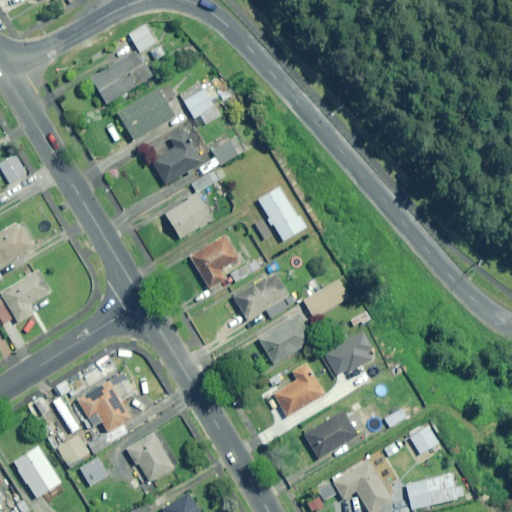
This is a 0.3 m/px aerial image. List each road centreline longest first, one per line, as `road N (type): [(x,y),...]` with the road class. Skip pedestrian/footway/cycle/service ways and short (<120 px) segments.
road 1 (tertiary): [(184,0),(249,49),(458,293),(511,326)]
road 2 (track): [(264,502),(410,416),(441,409),(511,431)]
road 3 (residential): [(7,74),(143,300)]
road 4 (residential): [(143,300),(269,511)]
road 5 (residential): [(0,392),(143,300)]
road 6 (tertiary): [(7,74),(144,0)]
road 7 (track): [(473,142),(493,111),(470,0)]
